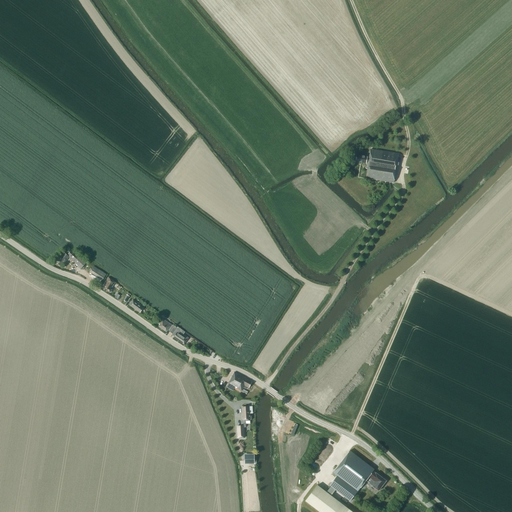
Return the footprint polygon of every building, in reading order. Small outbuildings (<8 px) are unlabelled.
[(366,179),(394,183),(398,155),(371,150),(369,157),(356,155),(355,162),(367,164),(366,165),(368,165),(366,179)] [(69,258),(81,269),(87,263),(83,259),(82,260),(72,251),(70,252),(67,250),(65,253),(64,252),(60,258),(56,263),(60,267),(63,263),(64,264),(69,258)] [(90,272),(102,281),(106,275),(94,267),(90,272)] [(111,289),(115,283),(108,278),(103,286),(104,287),(103,289),(107,292),(108,292),(110,293),(112,290),(111,289)] [(143,308),(133,300),(129,305),(140,313),(143,308)] [(159,327),(166,332),(167,330),(168,331),(172,325),(163,319),(159,324),(160,325),(159,327)] [(169,331),(173,334),(177,328),(173,325),(169,331)] [(177,328),(173,334),(176,335),(174,338),(184,345),(189,338),(184,334),(185,332),(181,329),(180,330),(177,328)] [(227,387),(233,391),(235,387),(242,391),(243,388),(246,389),(247,387),(249,388),(253,382),(245,378),(246,378),(235,372),(229,384),(227,387)] [(241,426),(237,426),(238,438),(244,438),(244,427),(246,427),(245,424),(250,424),(250,420),(251,420),(251,417),(251,416),(250,416),(249,413),(249,407),(242,407),(242,413),(242,420),(241,421),(241,426)] [(374,469),(350,450),(333,473),(337,476),(330,486),(331,486),(326,492),(317,485),(305,501),(319,511),(352,511),(331,495),(335,490),(350,501),(366,480),(372,485),(378,491),(386,481),(376,473),(373,471),(374,469)]
